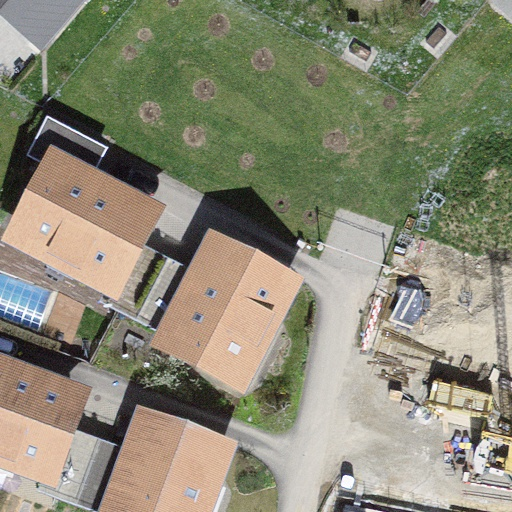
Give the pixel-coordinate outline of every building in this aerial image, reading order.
[(0,0),(0,8),(29,33),(57,0),(0,0)] [(30,156),(56,170),(21,238),(111,285),(103,301),(137,319),(160,275),(126,257),(146,217),(85,185),(103,151),(48,122),(30,156)] [(160,275),(137,319),(172,337),(169,343),(237,379),(284,288),(216,253),(195,293),(160,275)] [(40,490),(77,504),(94,456),(58,443),(73,401),(0,374),(0,456),(46,473),(40,490)] [(131,470),(94,456),(77,504),(99,511),(197,511),(219,455),(147,428),(131,470)]
